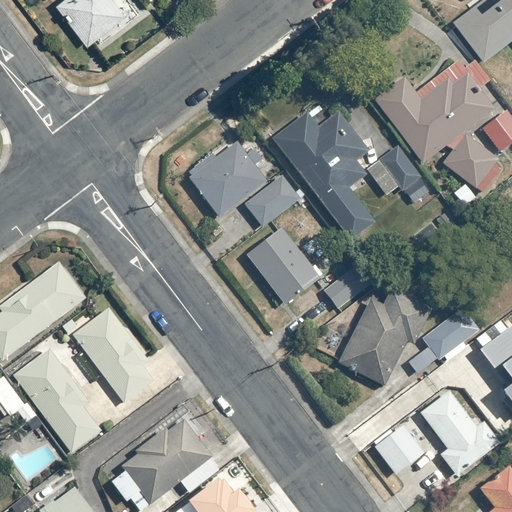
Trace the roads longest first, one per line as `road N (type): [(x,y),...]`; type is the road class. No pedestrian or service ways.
road 1 (residential): [(340,511),(74,161)]
road 2 (residential): [(286,0),(74,161)]
road 3 (residential): [(74,161),(0,65)]
